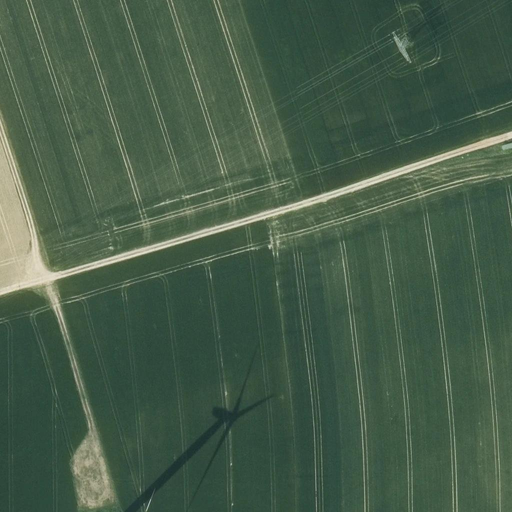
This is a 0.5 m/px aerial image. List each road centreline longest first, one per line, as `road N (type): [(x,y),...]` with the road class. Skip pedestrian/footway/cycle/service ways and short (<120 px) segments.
road 1 (track): [(0,301),(173,251),(511,134)]
road 2 (track): [(93,430),(0,109)]
road 3 (track): [(302,202),(245,0)]
